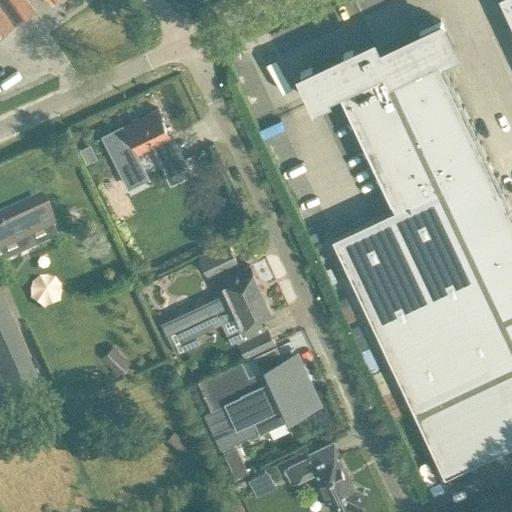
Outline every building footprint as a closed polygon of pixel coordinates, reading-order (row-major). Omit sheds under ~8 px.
[(0,0),(0,33),(34,9),(27,0),(0,0)] [(511,0),(503,0),(511,19),(511,0)] [(394,204),(344,228),(332,233),(444,471),(511,439),(511,208),(439,53),(453,46),(440,19),(377,48),(372,37),(301,71),(315,98),(339,87),(394,204)] [(122,125),(104,134),(106,139),(122,172),(124,175),(143,166),(141,162),(136,153),(136,152),(139,150),(139,151),(169,136),(171,135),(158,107),(125,123),(126,125),(123,126),(122,125)] [(183,157),(163,167),(170,181),(190,171),(183,157)] [(41,199),(0,217),(0,267),(21,258),(16,246),(32,239),(55,228),(41,199)] [(229,243),(199,257),(207,274),(237,260),(229,243)] [(167,333),(262,289),(250,264),(220,278),(226,291),(161,321),(167,333)] [(238,314),(244,327),(262,318),(263,320),(266,319),(265,316),(273,313),(262,289),(167,333),(176,352),(200,341),(197,333),(238,314)] [(49,408),(39,387),(0,301),(0,427),(47,406),(47,408),(49,408)] [(246,356),(275,342),(267,325),(238,339),(246,356)] [(242,359),(198,379),(211,408),(203,411),(219,448),(248,436),(259,431),(285,419),(284,417),(315,403),(306,384),(309,382),(301,365),(298,366),(292,354),(249,374),(242,359)] [(236,445),(224,451),(236,476),(248,471),(236,445)] [(365,487),(363,490),(356,487),(353,481),(349,483),(343,469),(347,467),(341,455),(344,453),(344,451),(340,452),(315,464),(310,453),(284,465),(291,482),(298,479),(299,480),(314,472),(318,481),(316,481),(322,494),(324,493),(332,509),(338,506),(341,504),(351,510),(349,511),(356,511),(369,490),(365,487)] [(254,492),(273,482),(264,464),(245,474),(254,492)]
